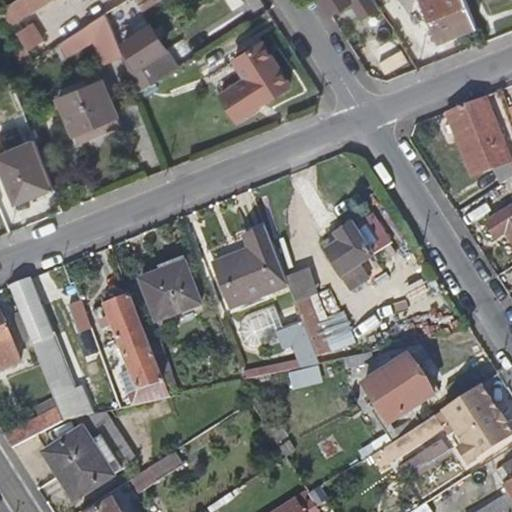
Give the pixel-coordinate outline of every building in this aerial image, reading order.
[(27,0),(34,12),(52,0),(27,0)] [(320,0),(332,17),(357,0),(366,0),(375,13),(392,2),(391,0),(320,0)] [(424,0),(442,45),(479,30),(467,0),(424,0)] [(22,10),(16,2),(2,11),(8,20),(22,10)] [(107,14),(90,25),(103,61),(123,54),(107,14)] [(179,70),(152,29),(126,46),(140,69),(131,75),(139,95),(160,82),(179,70)] [(25,41),(33,55),(49,47),(41,33),(25,41)] [(402,35),(374,53),(381,64),(406,48),(402,35)] [(264,45),(236,62),(248,81),(222,96),(236,122),(289,87),(264,45)] [(42,81),(37,69),(22,75),(27,87),(42,81)] [(82,92),(107,82),(104,76),(61,91),(64,100),(82,92)] [(77,134),(120,117),(107,82),(82,92),(64,100),(77,134)] [(484,98),(447,113),(473,178),(498,168),(505,184),(507,183),(511,179),(511,161),(511,162),(484,98)] [(123,124),(120,117),(77,134),(80,142),(123,124)] [(51,191),(34,145),(3,158),(1,153),(0,153),(0,177),(13,206),(51,191)] [(511,208),(487,224),(497,240),(507,233),(511,240),(511,208)] [(374,212),(353,226),(374,258),(395,244),(374,212)] [(374,258),(353,226),(323,247),(352,293),(367,284),(358,269),(374,258)] [(287,281),(266,228),(244,237),(250,253),(214,268),(233,310),(290,288),(287,281)] [(185,262),(142,279),(159,321),(202,303),(185,262)] [(300,276),(287,281),(290,288),(298,306),(310,301),(326,342),(335,338),(309,272),(300,276)] [(31,279),(11,287),(22,316),(33,343),(56,401),(61,413),(66,426),(77,423),(96,418),(86,393),(76,396),(31,279)] [(152,345),(134,300),(109,311),(112,319),(101,325),(104,335),(116,330),(135,375),(125,380),(136,408),(174,399),(164,375),(156,355),(152,345)] [(304,323),(319,359),(331,353),(357,344),(353,331),(335,338),(326,342),(310,301),(298,306),(304,323)] [(94,333),(83,305),(71,309),(81,336),(94,333)] [(3,316),(0,316),(0,370),(22,362),(3,316)] [(33,343),(22,316),(15,319),(25,346),(33,343)] [(301,370),(321,365),(319,359),(304,323),(278,334),(285,350),(292,347),(298,361),(301,370)] [(161,341),(152,345),(156,355),(165,351),(161,341)] [(156,355),(164,375),(172,370),(165,351),(156,355)] [(377,364),(376,353),(346,359),(348,371),(377,364)] [(393,426),(437,397),(408,354),(365,381),(393,426)] [(249,372),(250,381),(301,370),(298,361),(249,372)] [(325,384),(321,367),(292,374),(295,391),(325,384)] [(457,404),(485,386),(476,372),(449,390),(457,404)] [(482,415),(494,407),(489,400),(451,423),(475,462),(511,438),(511,434),(507,428),(496,436),(482,415)] [(61,413),(56,401),(36,412),(42,423),(61,413)] [(507,428),(494,407),(482,415),(496,436),(507,428)] [(12,438),(7,440),(13,451),(66,426),(61,413),(42,423),(23,432),(12,438)] [(262,421),(257,413),(244,421),(249,429),(262,421)] [(101,417),(96,418),(77,423),(83,434),(49,456),(78,502),(132,467),(101,417)] [(395,444),(386,450),(393,460),(443,428),(437,417),(395,444)] [(279,424),(269,431),(280,449),(290,442),(279,424)] [(12,438),(23,432),(19,426),(8,432),(12,438)] [(386,450),(395,444),(388,435),(360,453),(366,463),(386,450)] [(298,456),(292,447),(282,453),(287,460),(289,463),(298,456)] [(176,454),(129,484),(139,499),(185,470),(176,454)] [(511,511),(511,465),(505,470),(511,480),(511,483),(506,487),(510,492),(481,511),(511,511)] [(304,511),(297,501),(279,511),(304,511)]
